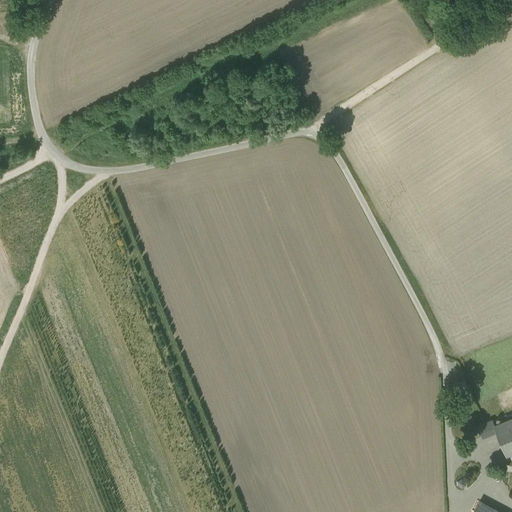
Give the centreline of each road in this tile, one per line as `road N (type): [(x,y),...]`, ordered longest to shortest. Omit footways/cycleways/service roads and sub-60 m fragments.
road 1 (unclassified): [(48,0),(29,66),(40,135),(60,161),(113,172),(316,126),(329,138),(441,351),(449,453)]
road 2 (track): [(316,126),(508,0)]
road 3 (track): [(0,369),(60,216)]
